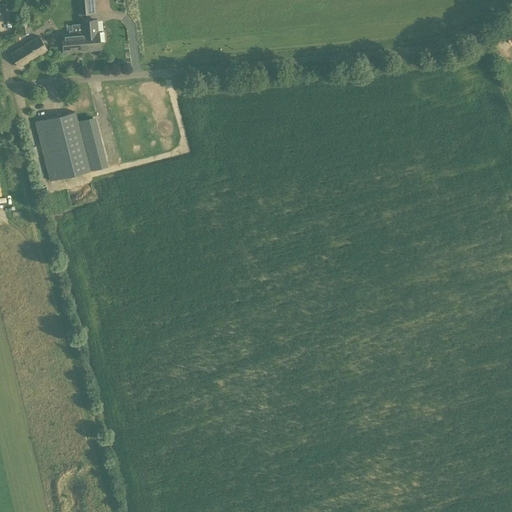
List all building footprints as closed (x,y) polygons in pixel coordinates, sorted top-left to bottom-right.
[(4,14),(14,13),(13,3),(3,4),(4,14)] [(80,41),(81,51),(99,49),(97,19),(82,20),(83,33),(83,40),(80,41)] [(83,40),(83,33),(62,35),(63,52),(81,51),(80,41),(83,40)] [(18,68),(48,50),(38,36),(10,53),(18,68)] [(93,116),(77,120),(75,112),(34,122),(49,181),(106,167),(93,116)] [(88,228),(89,225),(88,222),(88,219),(86,217),(84,214),(82,212),(80,211),(76,210),(74,209),(71,209),(68,210),(66,211),(63,213),(61,215),(59,218),(58,221),(57,224),(57,226),(58,229),(59,232),(61,235),(64,237),(67,239),(69,240),(72,240),(75,240),(78,240),(81,238),(83,236),(86,234),(87,231),(88,228)]
